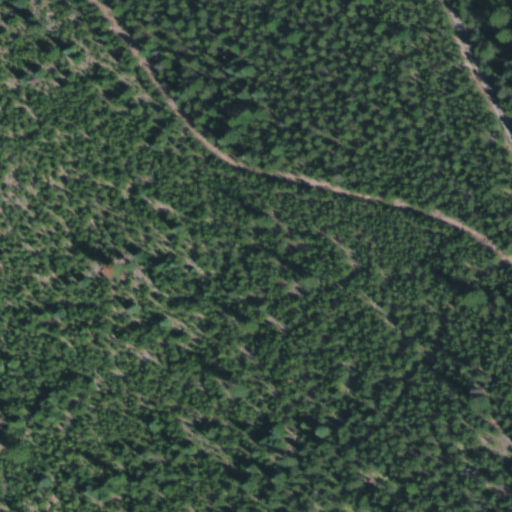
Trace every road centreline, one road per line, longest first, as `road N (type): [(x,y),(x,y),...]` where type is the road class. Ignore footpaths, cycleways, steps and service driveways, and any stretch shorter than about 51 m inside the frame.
road 1 (track): [(511,333),(334,311),(161,264),(0,81)]
road 2 (track): [(511,243),(506,198),(422,0)]
